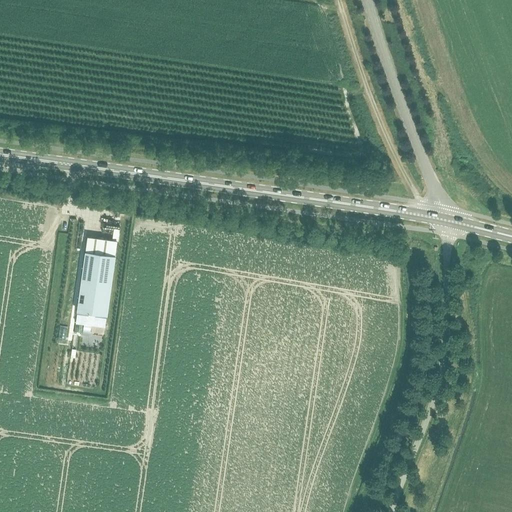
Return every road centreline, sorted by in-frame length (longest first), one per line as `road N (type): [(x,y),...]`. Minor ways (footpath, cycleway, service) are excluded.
road 1 (primary): [(444,220),(0,155)]
road 2 (unclassified): [(390,511),(442,365),(444,220)]
road 3 (track): [(442,208),(417,198),(389,144),(339,0)]
road 4 (tertiary): [(444,220),(366,0)]
